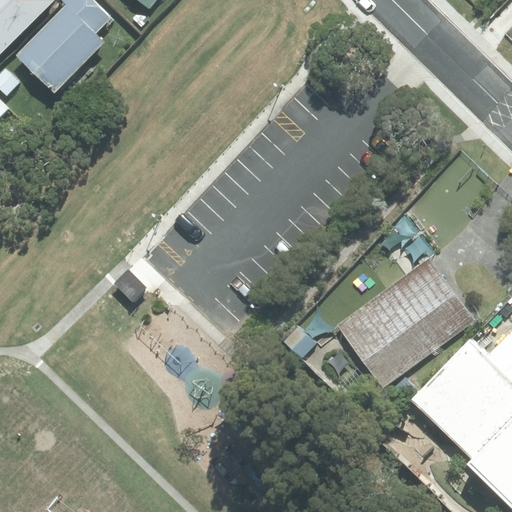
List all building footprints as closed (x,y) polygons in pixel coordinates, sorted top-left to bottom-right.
[(0,0),(0,60),(60,0),(0,0)] [(116,17),(98,0),(75,0),(72,3),(21,54),(61,93),(113,41),(103,31),(116,17)] [(9,68),(0,77),(0,86),(10,96),(24,81),(9,68)] [(0,120),(13,107),(0,94),(0,120)] [(433,256),(340,325),(386,387),(479,319),(433,256)] [(148,290),(129,271),(114,285),(133,304),(148,290)] [(511,337),(495,354),(477,336),(417,398),(511,490),(511,337)]
